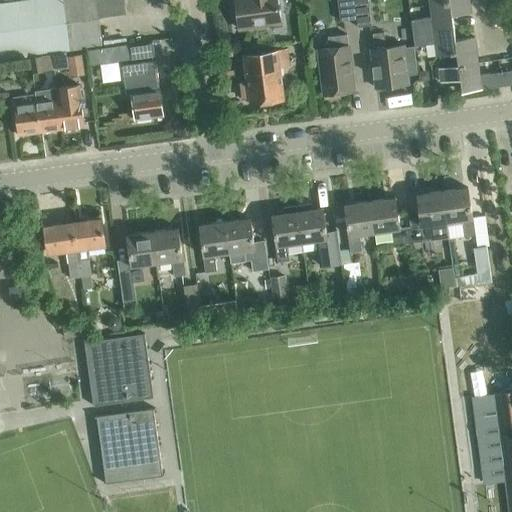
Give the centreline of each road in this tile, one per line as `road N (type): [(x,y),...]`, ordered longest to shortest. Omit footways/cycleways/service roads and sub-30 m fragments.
road 1 (tertiary): [(502,113),(213,152)]
road 2 (tertiary): [(0,182),(213,152)]
road 3 (residential): [(213,152),(191,0)]
